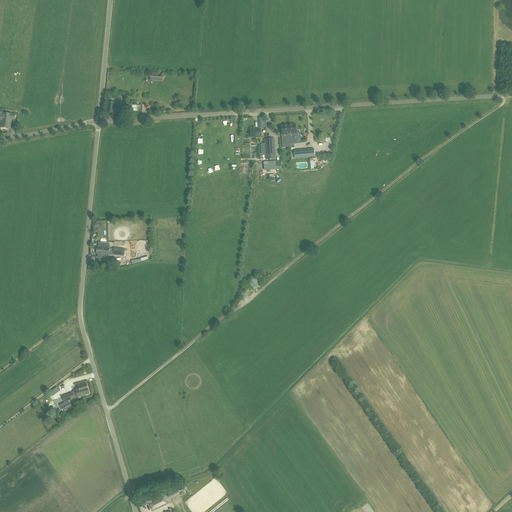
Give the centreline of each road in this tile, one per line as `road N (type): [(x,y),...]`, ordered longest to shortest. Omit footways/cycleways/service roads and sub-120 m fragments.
road 1 (unclassified): [(98,121),(511,94)]
road 2 (unclassified): [(135,511),(79,312),(98,121)]
road 3 (unclassified): [(98,121),(110,0)]
